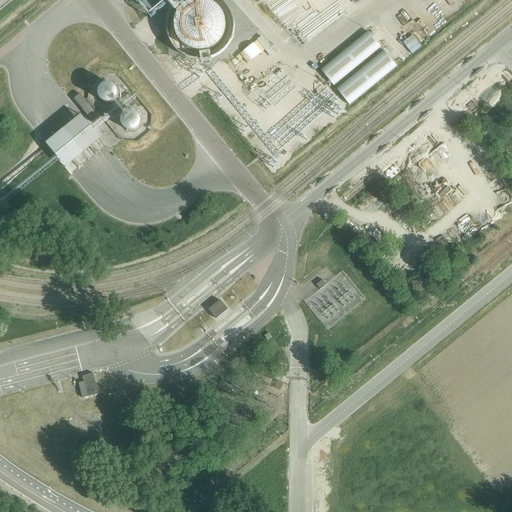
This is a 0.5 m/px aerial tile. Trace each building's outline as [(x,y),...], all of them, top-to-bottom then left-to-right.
[(167,40),(170,47),(176,53),(182,57),(190,60),(198,61),(205,61),(213,58),(220,54),(225,48),(229,41),(232,34),(232,25),(231,17),(227,9),(222,3),(218,0),(178,0),(176,2),(170,8),(167,15),(165,23),(165,32),(167,40)] [(381,47),(368,32),(321,71),(334,87),(381,47)] [(405,43),(415,53),(424,45),(414,35),(405,43)] [(384,51),(336,90),(350,106),(397,67),(384,51)] [(97,94),(98,99),(100,102),(104,104),(108,104),(112,103),(115,100),(116,96),(116,91),(113,87),(109,85),(105,84),(100,86),(98,90),(97,94)] [(82,93),(75,99),(92,118),(99,112),(82,93)] [(337,102),(319,115),(326,124),(344,110),(337,102)] [(119,122),(121,126),(123,130),(127,131),(131,132),(135,130),(138,127),(139,123),(139,118),(136,114),(132,112),(127,112),(123,114),(120,117),(119,122)] [(305,116),(270,140),(285,161),(320,137),(305,116)] [(80,117),(62,131),(82,155),(99,141),(80,117)] [(223,299),(211,308),(219,318),(231,309),(223,299)] [(209,315),(204,308),(199,313),(204,319),(209,315)] [(99,394),(93,374),(83,376),(84,382),(79,383),(82,398),(99,394)]
